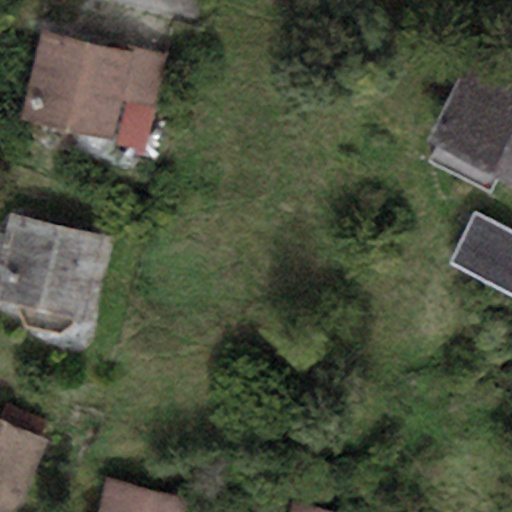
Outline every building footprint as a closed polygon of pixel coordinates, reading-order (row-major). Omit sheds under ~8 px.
[(24,0),(9,63),(98,84),(108,41),(143,49),(154,1),(149,0),(24,0)] [(511,39),(454,7),(410,83),(511,140),(511,39)] [(511,226),(511,184),(461,158),(436,207),(504,242),(511,226)] [(94,187),(0,167),(0,250),(77,267),(94,187)] [(0,461),(0,462),(34,383),(26,380),(32,366),(0,352),(0,461)] [(158,511),(171,442),(97,424),(82,464),(69,469),(90,511),(158,511)] [(273,460),(244,452),(228,511),(346,511),(355,480),(326,472),(330,458),(276,445),(273,460)] [(0,468),(0,506),(18,476),(0,468)]
